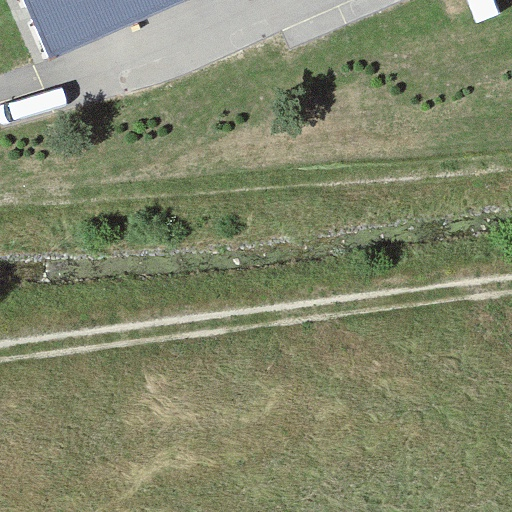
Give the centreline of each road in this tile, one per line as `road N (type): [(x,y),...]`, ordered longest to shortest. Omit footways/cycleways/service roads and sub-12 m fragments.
road 1 (track): [(0,345),(511,296)]
road 2 (track): [(511,153),(0,196)]
